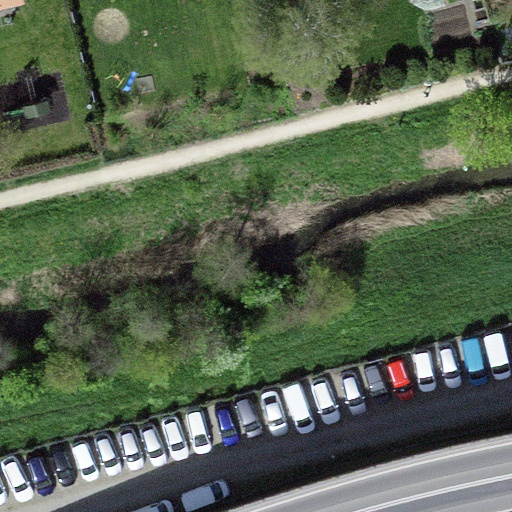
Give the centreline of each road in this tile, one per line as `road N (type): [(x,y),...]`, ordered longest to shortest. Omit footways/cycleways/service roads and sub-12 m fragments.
road 1 (track): [(511,88),(0,208)]
road 2 (secondary): [(511,476),(362,511)]
